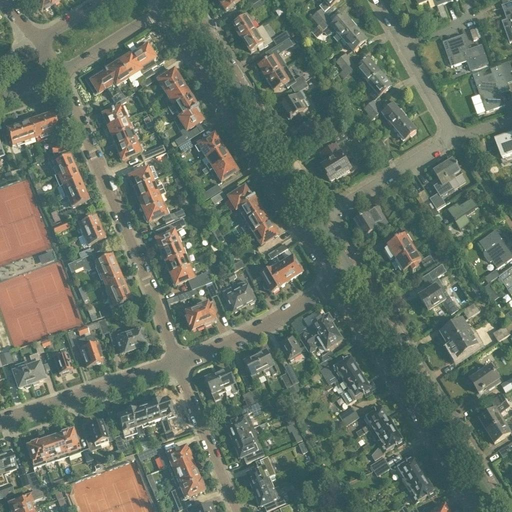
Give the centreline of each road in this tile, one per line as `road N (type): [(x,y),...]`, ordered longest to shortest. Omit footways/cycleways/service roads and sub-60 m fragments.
road 1 (residential): [(175,363),(57,72)]
road 2 (tertiary): [(504,511),(354,271)]
road 3 (tertiary): [(337,283),(480,511)]
road 4 (tertiary): [(165,7),(305,231)]
road 5 (tertiary): [(322,219),(185,0)]
road 6 (residential): [(0,422),(175,363)]
road 7 (residential): [(175,363),(337,283)]
road 8 (residential): [(236,511),(175,363)]
road 9 (residential): [(322,219),(450,138)]
road 10 (residential): [(57,72),(165,7)]
